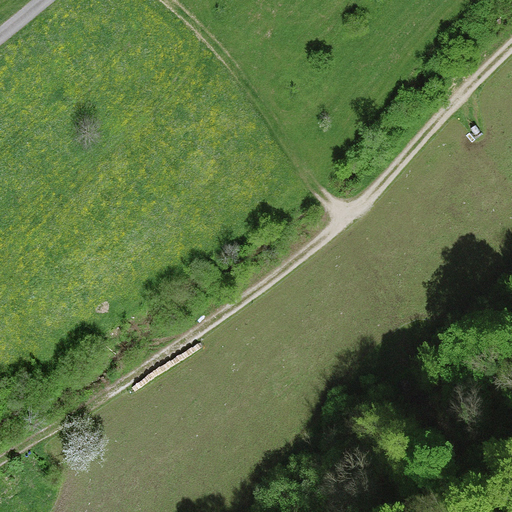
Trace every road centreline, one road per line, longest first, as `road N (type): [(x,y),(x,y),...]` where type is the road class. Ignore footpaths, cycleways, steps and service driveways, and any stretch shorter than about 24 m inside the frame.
road 1 (track): [(0,462),(296,260),(366,200),(511,44)]
road 2 (track): [(165,0),(231,67),(305,177),(346,217)]
